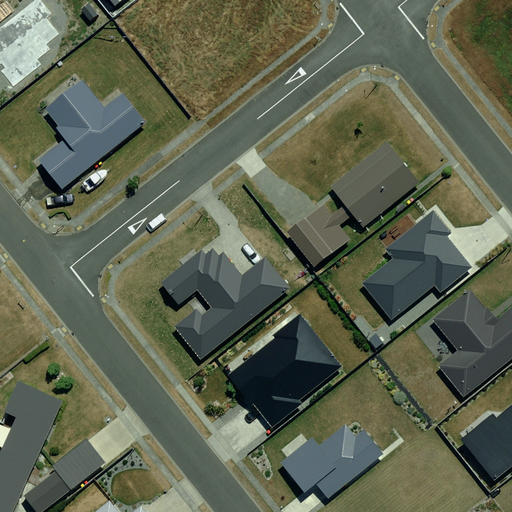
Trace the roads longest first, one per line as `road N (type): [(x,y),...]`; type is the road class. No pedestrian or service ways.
road 1 (residential): [(52,281),(381,20)]
road 2 (residential): [(52,281),(237,511)]
road 3 (residential): [(381,20),(511,184)]
